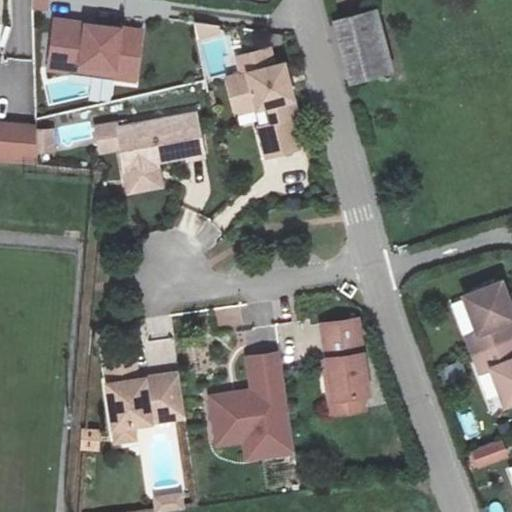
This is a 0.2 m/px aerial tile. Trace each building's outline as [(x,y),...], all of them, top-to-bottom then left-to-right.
[(45,71),(77,74),(78,65),(110,69),(109,78),(131,81),(137,32),(51,22),(45,71)] [(387,81),(371,22),(333,32),(351,92),(387,81)] [(204,75),(230,74),(227,23),(201,25),(204,75)] [(251,98),(254,108),(258,124),(256,125),(264,156),(294,149),(286,118),(294,116),(286,88),(281,88),(278,77),(282,75),(279,64),(224,79),(230,104),(251,98)] [(77,74),(109,78),(110,69),(78,65),(77,74)] [(286,88),(282,75),(278,77),(281,88),(286,88)] [(233,113),(254,108),(251,98),(230,104),(233,113)] [(122,170),(156,164),(185,160),(186,162),(203,160),(195,118),(115,130),(114,125),(95,128),(99,153),(119,150),(122,170)] [(50,138),(34,139),(35,159),(50,158),(50,138)] [(156,164),(122,170),(123,175),(157,169),(156,164)] [(497,281),(458,296),(473,334),(464,338),(472,356),(511,341),(511,333),(508,322),(511,320),(511,319),(509,311),(505,300),(497,281)] [(318,329),(327,404),(363,400),(353,325),(318,329)] [(511,341),(472,356),(479,375),(487,371),(501,410),(511,405),(511,341)] [(252,433),(256,457),(293,451),(278,355),(246,360),(251,391),(236,393),(237,397),(229,398),(229,394),(209,397),(214,429),(220,434),(247,429),(252,433)] [(112,428),(183,417),(177,374),(106,385),(112,428)] [(100,451),(100,429),(81,429),(80,451),(100,451)] [(220,434),(214,429),(216,444),(243,440),(246,459),(256,457),(252,433),(247,429),(220,434)] [(474,471),(509,457),(501,438),(467,452),(474,471)] [(154,494),(156,511),(164,511),(185,509),(182,490),(154,494)]
